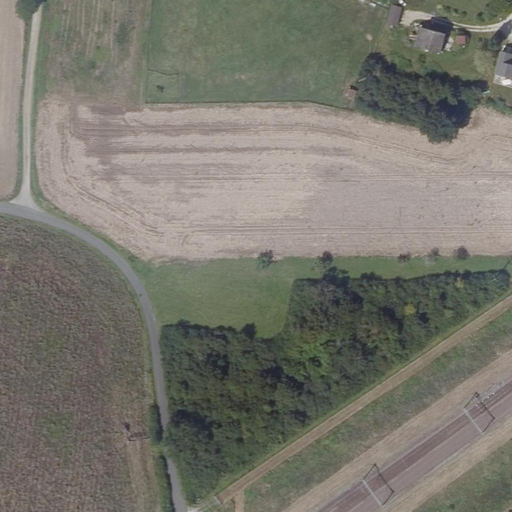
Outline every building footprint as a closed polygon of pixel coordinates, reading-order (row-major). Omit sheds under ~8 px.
[(391,4),(385,23),(397,27),(403,7),(391,4)] [(424,26),(422,36),(417,35),(416,44),(443,50),(447,31),(424,26)] [(466,35),(457,35),(457,43),(465,44),(466,35)] [(511,63),(511,53),(505,52),(503,62),(511,63)] [(348,88),(346,95),(354,98),(356,90),(348,88)]
